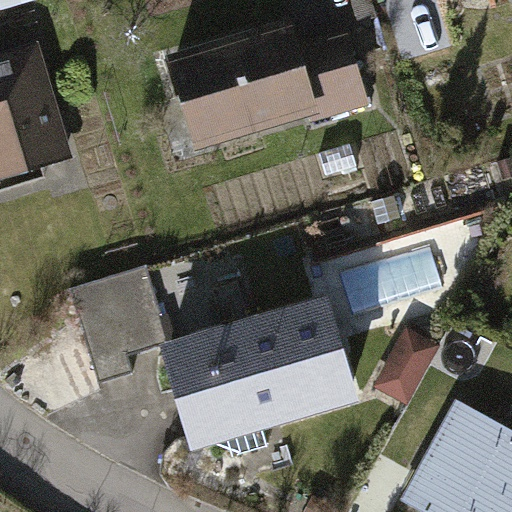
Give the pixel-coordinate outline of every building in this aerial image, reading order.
[(295,35),(164,69),(191,172),(321,138),(317,124),(368,111),(349,36),(298,48),(295,35)] [(41,56),(0,66),(0,203),(74,185),(41,56)] [(154,279),(69,300),(88,375),(173,353),(154,279)] [(446,350),(404,328),(367,400),(408,422),(446,350)] [(328,329),(163,371),(186,461),(351,419),(328,329)] [(511,511),(511,458),(457,426),(405,511),(511,511)]
